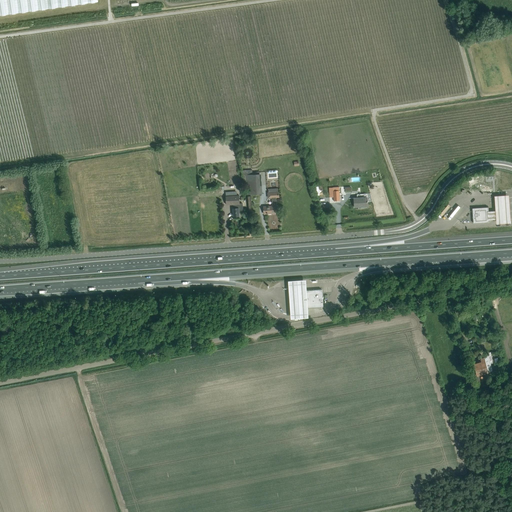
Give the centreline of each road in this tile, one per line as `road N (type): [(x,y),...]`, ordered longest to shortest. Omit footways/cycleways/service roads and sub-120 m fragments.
road 1 (unclassified): [(0,262),(406,231),(466,173),(511,169)]
road 2 (unclassified): [(0,383),(511,283)]
road 3 (motorway): [(335,252),(0,276)]
road 4 (motorway): [(136,279),(385,261)]
road 5 (motorway): [(511,239),(335,252)]
road 6 (motorway): [(0,290),(136,279)]
road 7 (motorway): [(385,261),(511,253)]
road 8 (motorway): [(136,279),(257,292)]
